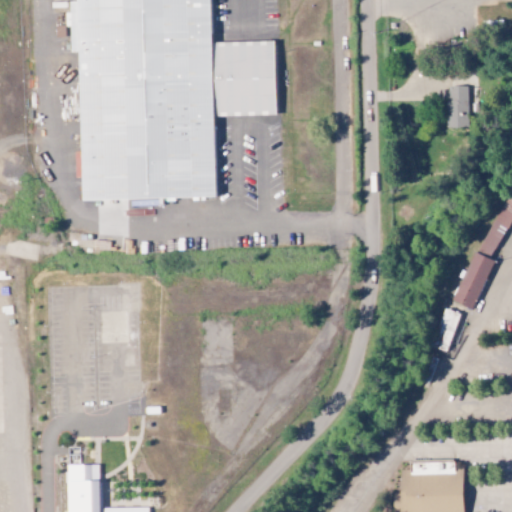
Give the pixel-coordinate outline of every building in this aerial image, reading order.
[(226,118),(228,199),(89,203),(83,0),(222,0),(224,44),(284,42),(286,116),(226,118)] [(468,127),(467,85),(446,86),(447,128),(468,127)] [(454,301),(472,309),(494,260),(511,218),(511,183),(508,182),(492,219),(490,218),(454,301)] [(251,269),(260,269),(260,281),(251,281),(251,269)] [(152,399),(190,398),(190,414),(152,415),(152,418),(89,419),(89,417),(54,418),(50,285),(148,283),(152,399)] [(431,346),(447,352),(459,313),(444,308),(431,346)] [(205,323),(237,322),(237,350),(205,351),(205,323)] [(401,461),(403,511),(463,511),(461,458),(401,461)] [(99,508),(99,465),(67,465),(67,511),(147,511),(148,507),(99,508)]
